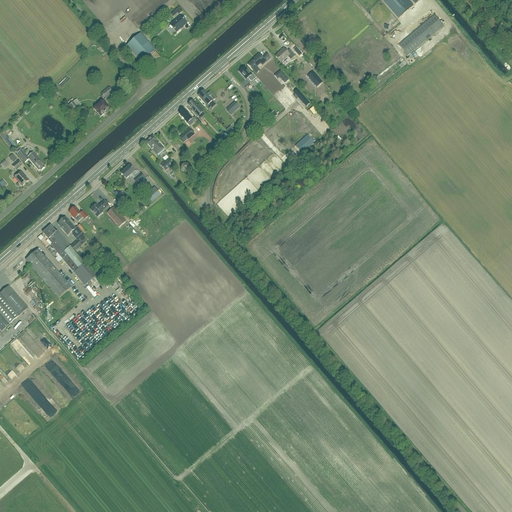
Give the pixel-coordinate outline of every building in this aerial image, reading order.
[(381,0),(399,20),(413,7),(407,0),(381,0)] [(399,45),(408,56),(443,27),(434,16),(399,45)] [(176,33),(186,24),(180,17),(170,26),(176,33)] [(141,64),(143,63),(155,51),(140,34),(126,47),(141,64)] [(257,50),(263,56),(268,52),(262,46),(257,50)] [(302,55),(296,48),(293,50),(299,57),(302,55)] [(290,61),(295,57),(291,52),(288,55),(283,49),(279,52),(280,53),(275,57),(280,63),(287,57),(290,61)] [(255,74),(256,74),(258,72),(258,71),(255,68),(260,64),(261,66),(269,59),(266,54),(261,58),(258,55),(255,58),(255,59),(247,65),(252,71),(252,70),(255,74)] [(250,82),(255,78),(252,74),(251,75),(244,67),(238,72),(245,80),(247,79),(250,82)] [(280,71),(269,80),(272,84),(279,78),(284,84),(288,80),(280,71)] [(322,83),(315,74),(309,79),(307,81),(309,83),(311,81),(316,88),(322,83)] [(70,82),(69,81),(72,79),(69,76),(59,85),(64,89),(67,86),(66,86),(70,82)] [(105,99),(113,93),(109,88),(101,94),(105,99)] [(303,104),(307,101),(297,90),(293,93),(295,95),(293,96),(296,100),(298,98),(303,104)] [(208,105),(215,100),(209,93),(207,95),(203,91),(197,97),(206,107),(205,108),(208,111),(211,109),(208,105)] [(278,95),(275,97),(285,108),(288,106),(278,95)] [(197,118),(203,112),(198,106),(197,107),(192,101),(188,106),(192,111),(191,112),(197,118)] [(219,101),(215,105),(221,112),(225,108),(219,101)] [(101,117),(101,116),(103,117),(104,115),(104,114),(109,109),(103,102),(94,109),(101,117)] [(69,114),(77,108),(73,103),(65,109),(69,114)] [(230,107),(226,110),(231,115),(235,112),(239,108),(234,103),(230,107)] [(314,115),(317,111),(313,106),(309,109),(314,115)] [(187,124),(192,119),(188,113),(187,114),(184,110),(178,114),(187,124)] [(236,133),(230,127),(226,131),(232,137),(236,133)] [(180,137),(178,139),(182,144),(185,142),(187,140),(188,140),(195,134),(189,128),(182,134),(183,135),(180,137)] [(156,156),(160,152),(164,149),(153,137),(145,143),(156,156)] [(220,137),(216,140),(223,148),(227,144),(220,137)] [(23,153),(25,151),(23,149),(16,154),(25,164),(29,160),(23,153)] [(45,166),(35,155),(34,153),(28,158),(39,172),(40,171),(41,172),(45,168),(44,167),(45,166)] [(13,164),(18,161),(14,155),(9,157),(13,164)] [(165,172),(173,165),(168,158),(160,166),(165,172)] [(15,171),(21,166),(18,162),(12,167),(15,171)] [(183,165),(181,167),(181,171),(183,173),(186,174),(189,172),(189,169),(187,166),(183,165)] [(137,185),(144,179),(140,174),(135,178),(132,174),(134,172),(129,167),(120,174),(125,180),(129,176),(137,185)] [(22,187),(28,181),(24,177),(24,176),(21,172),(14,178),(22,187)] [(151,203),(160,195),(154,188),(145,196),(151,203)] [(90,210),(97,218),(103,213),(102,212),(108,206),(104,201),(99,206),(98,208),(96,205),(90,210)] [(74,219),(74,220),(75,219),(77,222),(82,218),(84,220),(87,217),(83,212),(80,214),(75,208),(73,209),(71,210),(71,211),(68,213),(72,217),(72,218),(73,219),(74,219)] [(113,208),(106,214),(115,224),(122,218),(113,208)] [(61,228),(61,229),(62,230),(62,231),(67,236),(70,234),(75,240),(82,233),(77,228),(75,229),(68,221),(67,222),(65,219),(58,225),(60,228),(61,228)] [(80,225),(77,227),(84,234),(86,232),(80,225)] [(57,231),(55,232),(50,227),(46,230),(78,269),(84,264),(57,231)] [(78,269),(46,230),(42,233),(47,240),(51,244),(50,246),(73,273),(78,269)] [(81,246),(77,241),(71,247),(75,251),(81,246)] [(58,299),(71,288),(38,251),(26,262),(58,299)] [(84,264),(78,269),(73,273),(84,286),(95,278),(84,264)] [(111,272),(104,266),(102,269),(104,271),(102,272),(107,276),(111,272)] [(101,283),(103,282),(90,267),(88,269),(101,283)] [(0,330),(1,332),(27,309),(8,287),(0,294),(0,330)] [(86,350),(91,346),(87,341),(82,345),(86,350)] [(14,348),(18,352),(23,347),(19,343),(14,348)]
